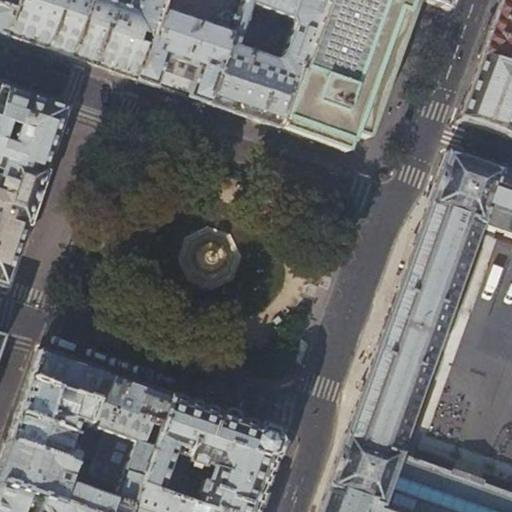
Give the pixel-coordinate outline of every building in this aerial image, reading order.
[(0,0),(0,35),(2,36),(12,0),(0,0)] [(34,47),(68,58),(87,0),(12,0),(2,36),(34,47)] [(100,69),(133,81),(157,12),(160,0),(136,0),(136,2),(135,2),(134,3),(134,6),(131,13),(128,11),(112,6),(111,7),(93,0),(87,0),(68,58),(100,69)] [(224,45),(204,105),(237,117),(276,130),(277,128),(320,7),(322,8),(324,0),(241,0),(230,35),(226,45),(224,45)] [(351,134),(364,138),(385,81),(414,0),(324,0),(322,8),(320,7),(277,128),(322,145),(344,153),(351,134)] [(418,0),(447,9),(450,0),(418,0)] [(511,0),(499,0),(494,15),(480,56),(511,67),(511,0)] [(168,93),(204,105),(224,45),(226,45),(230,35),(157,12),(133,81),(168,93)] [(511,139),(511,67),(480,56),(469,85),(456,123),(463,125),(466,123),(502,136),(502,138),(508,141),(510,139),(511,139)] [(0,287),(0,288),(3,287),(11,262),(41,172),(63,109),(49,104),(7,90),(0,87),(0,287)] [(511,511),(511,177),(503,175),(498,173),(498,172),(444,153),(425,206),(426,206),(385,322),(345,435),(343,435),(324,487),(325,488),(316,511),(511,511)] [(27,380),(28,381),(93,406),(105,373),(70,362),(38,351),(32,366),(27,380)] [(113,376),(105,373),(93,406),(85,427),(102,434),(92,460),(138,480),(154,433),(110,418),(123,380),(113,376)] [(151,389),(123,380),(110,418),(154,433),(168,395),(151,389)] [(16,412),(5,444),(72,462),(79,445),(69,441),(75,425),(85,429),(85,427),(93,406),(28,381),(16,412)] [(278,444),(271,430),(246,422),(199,405),(168,395),(154,433),(138,480),(136,487),(209,511),(254,511),(259,499),(278,444)] [(0,456),(0,485),(56,505),(72,463),(72,462),(5,444),(0,456)] [(74,511),(127,511),(136,487),(138,480),(92,460),(88,471),(91,477),(110,484),(116,483),(117,484),(113,495),(104,499),(73,487),(79,470),(78,465),(72,463),(56,505),(74,511)] [(74,511),(56,505),(0,485),(0,511),(74,511)] [(209,511),(136,487),(127,511),(209,511)]
